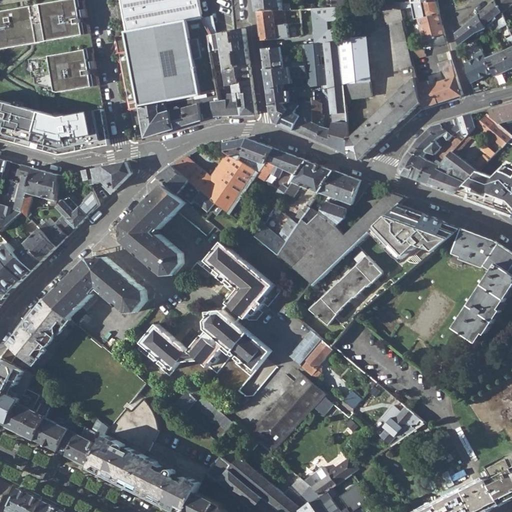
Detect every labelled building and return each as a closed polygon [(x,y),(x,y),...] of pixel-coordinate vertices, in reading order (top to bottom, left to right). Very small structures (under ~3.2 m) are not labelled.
[(16,9),(0,11),(0,49),(27,45),(34,43),(91,33),(89,24),(86,25),(83,22),(82,18),(88,17),(85,0),(64,0),(28,7),(16,9)] [(202,19),(198,0),(121,0),(130,51),(119,53),(123,74),(126,73),(129,90),(137,89),(141,109),(141,108),(166,103),(166,102),(152,27),(202,19)] [(257,0),(259,12),(284,10),(283,0),(257,0)] [(480,14),(486,26),(496,19),(498,24),(496,25),(498,28),(501,28),(507,24),(502,13),(496,0),(480,14)] [(511,0),(496,0),(502,13),(511,4),(511,0)] [(400,3),(401,6),(413,6),(416,18),(418,18),(426,16),(440,14),(437,1),(408,3),(400,3)] [(394,3),(382,4),(387,24),(389,23),(404,20),(401,6),(400,3),(394,3)] [(324,33),(325,43),(340,42),(340,39),(337,6),(336,7),(332,7),(310,8),(301,9),(300,9),(301,23),(329,22),(330,33),(324,33)] [(259,12),(263,40),(288,38),(285,10),(284,10),(259,12)] [(422,30),(424,36),(445,32),(440,14),(426,16),(418,18),(420,30),(422,30)] [(456,33),(460,45),(472,36),(476,33),(483,29),(487,27),(486,26),(480,14),(456,33)] [(211,51),(209,35),(207,24),(206,18),(202,19),(152,27),(166,102),(219,92),(218,86),(215,70),(211,51)] [(404,20),(389,23),(400,69),(415,65),(413,59),(411,52),(408,39),(404,20)] [(220,22),(207,24),(209,35),(221,33),(220,22)] [(501,28),(511,48),(511,47),(511,35),(509,28),(507,24),(501,28)] [(209,35),(211,51),(223,49),(226,68),(226,69),(251,64),(245,29),(235,30),(221,33),(209,35)] [(427,48),(447,43),(445,36),(445,32),(424,36),(425,40),(427,48)] [(366,36),(340,39),(340,42),(343,68),(370,66),(366,36)] [(317,99),(320,102),(319,86),(317,87),(317,85),(329,84),(332,113),(347,112),(346,103),(343,68),(340,42),(325,43),(304,45),(306,62),(306,66),(307,76),(309,86),(311,86),(312,100),(317,99)] [(267,69),(285,68),(283,47),(264,49),(267,69)] [(98,69),(94,48),(31,59),(32,64),(34,63),(35,71),(33,71),(34,78),(36,78),(38,84),(51,87),(50,89),(61,92),(100,85),(99,77),(95,77),(92,74),(91,70),(98,69)] [(413,59),(427,56),(425,48),(411,52),(413,59)] [(465,63),(471,84),(495,73),(488,58),(486,56),(484,51),(473,55),(474,59),(465,63)] [(495,73),(496,76),(511,67),(504,51),(491,57),(488,58),(495,73)] [(423,102),(424,107),(462,95),(463,95),(463,94),(452,60),(439,63),(444,80),(429,85),(428,80),(419,83),(423,101),(423,102)] [(224,69),(226,85),(244,82),(253,81),(251,64),(226,69),(226,68),(224,69)] [(292,103),(290,90),(286,90),(285,83),(293,82),(292,77),(307,76),(306,66),(292,67),(285,68),(267,69),(273,113),(277,122),(280,123),(292,103)] [(370,66),(343,68),(346,103),(350,102),(350,99),(368,97),(368,96),(373,96),(370,66)] [(351,155),(361,159),(397,125),(423,102),(423,101),(419,83),(418,77),(383,110),(354,137),(349,137),(351,155)] [(240,96),(243,115),(257,115),(258,114),(253,81),(244,82),(245,92),(240,93),(240,96)] [(218,86),(219,92),(219,97),(216,98),(217,101),(212,102),(215,116),(216,116),(243,115),(240,96),(240,93),(245,92),(244,82),(226,85),(218,86)] [(308,96),(308,101),(313,101),(312,100),(311,86),(309,86),(290,87),(290,90),(292,103),(280,123),(291,128),(299,114),(296,112),(301,103),(299,104),(299,97),(308,96)] [(313,101),(313,109),(322,109),(322,104),(320,102),(317,99),(312,100),(313,101)] [(0,137),(19,143),(32,146),(61,154),(111,144),(104,109),(63,117),(42,111),(28,108),(0,100),(0,137)] [(294,130),(306,135),(314,121),(313,109),(313,101),(308,101),(305,101),(306,103),(302,115),(302,116),(302,117),(294,130)] [(141,109),(146,137),(175,128),(172,109),(172,108),(171,102),(166,103),(141,108),(141,109)] [(488,114),(499,124),(506,121),(507,124),(511,122),(511,103),(492,109),(488,114)] [(179,106),(172,108),(172,109),(175,128),(202,120),(199,105),(180,110),(179,106)] [(322,113),(322,109),(313,109),(314,121),(306,135),(319,141),(322,126),(322,113)] [(481,112),(484,118),(488,114),(492,109),(481,112)] [(331,146),(351,155),(349,137),(347,112),(332,113),(333,122),(332,129),(331,146)] [(481,128),(500,143),(503,146),(508,142),(511,137),(511,135),(499,124),(488,114),(484,118),(478,125),(481,128)] [(458,143),(460,145),(470,135),(477,127),(472,115),(442,124),(452,135),(462,128),(464,132),(462,134),(461,133),(456,139),(459,142),(458,143)] [(420,180),(431,161),(425,157),(429,152),(436,154),(442,148),(436,142),(439,138),(445,136),(449,140),(453,136),(452,135),(442,124),(432,127),(418,140),(405,159),(400,168),(403,174),(420,180)] [(472,137),(473,138),(478,133),(477,133),(481,128),(478,125),(477,127),(470,135),(472,137)] [(319,141),(331,146),(332,129),(322,126),(319,141)] [(430,184),(456,193),(462,188),(480,170),(490,160),(491,159),(485,154),(484,155),(475,147),(469,155),(478,162),(474,167),(457,153),(472,137),(470,135),(460,145),(446,162),(441,166),(430,184)] [(238,159),(240,160),(243,154),(255,159),(249,166),(259,173),(275,148),(249,139),(226,143),(228,152),(238,159)] [(440,157),(441,158),(446,162),(460,145),(458,143),(459,142),(456,139),(440,157)] [(479,145),(485,150),(488,146),(482,141),(479,145)] [(494,155),(503,146),(500,143),(491,153),(494,155)] [(284,169),(299,175),(309,161),(275,148),(259,173),(257,175),(264,180),(271,173),(278,178),(284,169)] [(240,160),(249,166),(255,159),(243,154),(240,160)] [(420,180),(430,184),(441,166),(446,162),(441,158),(436,163),(431,161),(420,180)] [(196,185),(198,186),(205,177),(184,159),(173,165),(190,180),(196,185)] [(238,159),(211,197),(217,202),(219,204),(224,207),(230,213),(257,175),(259,173),(249,166),(240,160),(238,159)] [(286,192),(294,197),(302,185),(304,186),(321,192),(335,170),(309,161),(299,175),(295,181),(289,188),(286,192)] [(511,161),(506,166),(509,169),(504,173),(499,173),(496,176),(480,170),(462,188),(470,197),(469,198),(502,211),(504,206),(508,207),(511,211),(511,161)] [(100,181),(112,194),(115,191),(132,173),(128,162),(112,165),(84,170),(86,178),(86,181),(89,180),(90,183),(100,181)] [(0,227),(3,231),(24,211),(34,168),(26,166),(23,165),(20,175),(24,176),(18,198),(15,208),(4,206),(0,204),(0,227)] [(180,193),(190,180),(173,165),(159,175),(180,193)] [(34,194),(52,199),(57,200),(58,197),(58,190),(60,175),(39,169),(34,168),(24,211),(29,216),(33,213),(29,211),(34,194)] [(79,180),(86,178),(84,170),(76,172),(79,180)] [(321,192),(354,204),(357,196),(360,198),(370,183),(335,170),(321,192)] [(69,173),(60,175),(58,190),(67,191),(69,173)] [(124,241),(165,276),(175,275),(180,270),(183,266),(185,263),(184,253),(159,231),(178,211),(183,207),(188,202),(164,183),(160,188),(128,219),(125,223),(124,230),(127,230),(127,236),(124,235),(124,241)] [(286,192),(289,188),(283,183),(263,210),(270,216),(276,207),(286,192)] [(209,211),(217,202),(211,197),(198,186),(196,185),(185,198),(197,207),(199,203),(209,211)] [(462,188),(456,193),(469,198),(470,197),(462,188)] [(88,217),(101,204),(94,191),(92,193),(85,199),(86,201),(80,206),(75,211),(65,202),(63,200),(63,201),(57,207),(64,215),(77,228),(88,217)] [(393,191),(347,236),(356,246),(375,228),(399,206),(401,204),(407,197),(393,191)] [(71,197),(65,202),(75,211),(80,206),(71,197)] [(294,221),(299,224),(302,220),(304,217),(307,213),(310,208),(311,207),(313,204),(316,199),(312,198),(310,201),(307,206),(303,211),(302,210),(299,214),(297,217),(294,221)] [(317,212),(337,226),(346,217),(348,208),(329,202),(325,208),(322,206),(317,212)] [(224,207),(219,204),(213,212),(217,215),(224,207)] [(440,220),(399,206),(375,228),(381,235),(379,236),(385,242),(386,241),(391,245),(389,247),(394,252),(396,251),(403,258),(413,248),(413,249),(419,244),(437,251),(442,246),(464,229),(440,220)] [(270,216),(275,220),(281,211),(276,207),(270,216)] [(316,284),(356,246),(347,236),(337,226),(317,212),(311,207),(310,208),(307,213),(304,217),(302,220),(299,224),(279,254),(313,282),(316,284)] [(50,237),(58,246),(67,238),(77,228),(64,215),(56,222),(58,224),(54,228),(47,222),(44,219),(38,225),(41,228),(50,237)] [(51,217),(47,222),(54,228),(58,224),(56,222),(51,217)] [(257,235),(279,254),(299,224),(294,221),(291,218),(279,236),(264,224),(262,227),(257,235)] [(257,235),(262,227),(256,222),(251,230),(257,235)] [(17,251),(34,269),(58,246),(50,237),(41,228),(20,249),(17,251)] [(458,328),(479,342),(485,332),(488,333),(503,310),(501,309),(511,291),(511,251),(497,241),(464,229),(452,261),(461,265),(464,258),(485,266),(487,264),(495,270),(458,328)] [(0,306),(9,295),(12,291),(34,269),(17,251),(8,242),(7,243),(1,250),(0,250),(0,306)] [(229,302),(247,318),(256,308),(260,310),(265,303),(262,301),(275,286),(223,242),(207,260),(223,274),(220,277),(226,283),(230,280),(240,289),(229,302)] [(50,296),(71,315),(92,295),(91,294),(97,287),(104,292),(103,294),(126,313),(136,312),(146,301),(146,290),(107,256),(101,257),(101,260),(96,260),(96,256),(91,256),(50,296)] [(322,298),(310,309),(329,325),(338,314),(337,313),(343,308),(355,297),(355,298),(368,286),(368,287),(383,273),(367,256),(352,270),(340,281),(328,293),(322,298)] [(48,298),(69,317),(71,315),(50,296),(48,298)] [(18,352),(33,364),(71,318),(69,317),(48,298),(10,344),(10,345),(18,352)] [(247,318),(229,302),(225,307),(222,310),(241,326),(244,322),(247,318)] [(140,342),(172,370),(178,362),(198,359),(206,366),(225,344),(255,370),(271,351),(241,326),(222,310),(215,311),(205,322),(205,330),(206,332),(203,336),(202,335),(188,351),(156,324),(140,342)] [(288,355),(300,365),(323,339),(312,329),(288,355)] [(325,341),(302,367),(312,375),(316,379),(321,373),(317,369),(335,347),(333,345),(332,347),(325,341)] [(10,345),(1,358),(2,358),(11,363),(18,352),(10,345)] [(0,421),(9,426),(25,395),(35,374),(17,366),(11,363),(2,358),(0,360),(0,421)] [(259,443),(273,454),(325,396),(327,395),(303,374),(249,433),(260,442),(259,443)] [(490,477),(505,503),(511,498),(511,374),(470,402),(492,436),(505,428),(511,438),(511,468),(509,470),(502,459),(486,468),(490,477)] [(194,404),(217,424),(225,415),(203,395),(204,394),(194,387),(177,403),(187,412),(194,404)] [(352,392),(344,402),(353,410),(362,400),(352,392)] [(9,426),(36,439),(47,418),(48,416),(26,405),(26,404),(28,404),(31,398),(25,395),(9,426)] [(101,445),(90,466),(183,511),(188,511),(199,491),(201,487),(203,482),(148,455),(154,442),(159,430),(158,429),(155,418),(153,411),(150,406),(142,396),(130,407),(127,405),(109,427),(109,428),(101,445)] [(324,410),(332,402),(325,396),(318,405),(324,410)] [(381,436),(391,444),(405,428),(409,422),(417,429),(426,423),(406,406),(381,436)] [(36,439),(59,450),(69,429),(47,418),(36,439)] [(90,466),(101,445),(94,442),(98,433),(93,430),(87,427),(82,436),(75,432),(81,422),(75,418),(69,429),(59,450),(68,454),(67,455),(90,466)] [(99,418),(93,430),(98,433),(94,442),(101,445),(109,428),(109,427),(99,418)] [(217,436),(220,439),(233,424),(228,420),(217,433),(218,434),(217,436)] [(411,433),(405,428),(391,444),(393,446),(411,433)] [(203,482),(208,472),(210,469),(154,442),(148,455),(203,482)] [(208,472),(209,477),(214,482),(220,482),(222,480),(255,508),(259,511),(279,511),(269,503),(279,490),(245,460),(243,463),(239,459),(234,465),(222,455),(208,472)] [(313,487),(322,496),(333,488),(351,476),(348,472),(350,470),(350,471),(354,468),(357,471),(348,459),(329,472),(331,475),(324,480),(318,473),(305,481),(313,488),(313,487)] [(365,465),(373,474),(382,468),(375,459),(373,460),(365,465)] [(0,511),(0,501),(3,496),(8,494),(12,484),(0,477),(0,511)] [(505,503),(490,477),(480,482),(421,511),(487,511),(493,509),(505,503)] [(312,502),(319,511),(350,511),(333,488),(322,496),(313,487),(313,488),(305,481),(301,478),(290,489),(309,505),(312,502)] [(9,509),(14,511),(38,511),(45,500),(20,488),(9,509)] [(299,507),(302,509),(309,505),(290,489),(284,494),(299,507)] [(295,511),(299,507),(284,494),(279,490),(269,503),(279,511),(295,511)] [(188,511),(231,511),(227,508),(226,506),(223,504),(199,491),(188,511)] [(69,511),(45,500),(38,511),(69,511)] [(309,505),(302,509),(301,511),(319,511),(312,502),(309,505)]
